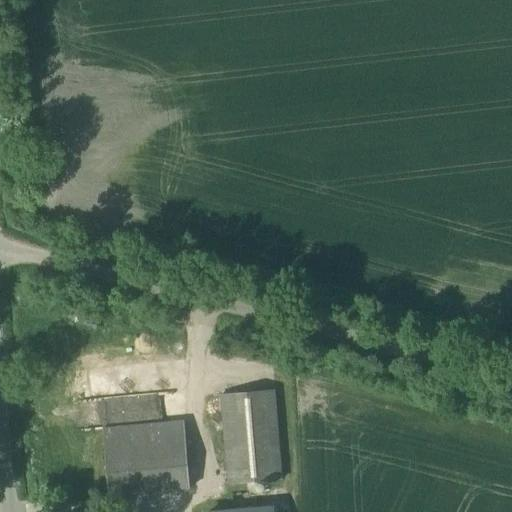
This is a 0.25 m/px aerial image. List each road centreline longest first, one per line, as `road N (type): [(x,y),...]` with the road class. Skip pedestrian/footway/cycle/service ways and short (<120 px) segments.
road 1 (unclassified): [(511,382),(204,302)]
road 2 (unclassified): [(204,302),(0,247)]
road 3 (unclassified): [(204,302),(191,362),(207,495)]
